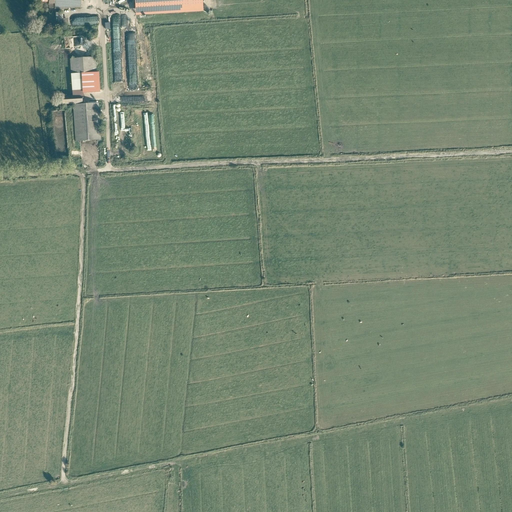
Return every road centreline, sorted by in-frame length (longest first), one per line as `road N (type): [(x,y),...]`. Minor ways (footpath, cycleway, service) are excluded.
road 1 (track): [(511,150),(82,174),(66,483)]
road 2 (track): [(171,461),(0,496)]
